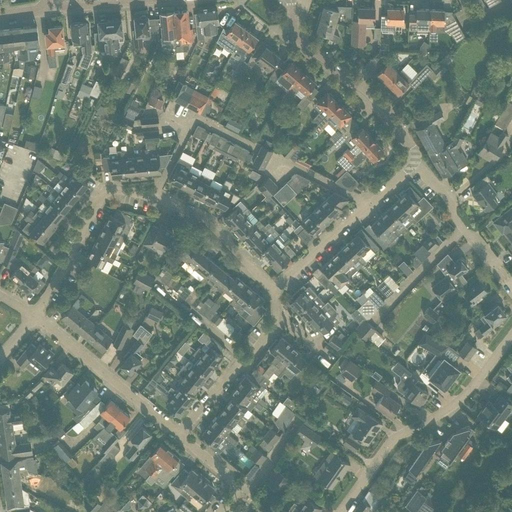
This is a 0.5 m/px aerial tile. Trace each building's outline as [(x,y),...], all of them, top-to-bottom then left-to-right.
[(337,13),(346,13),(345,21),(351,21),(352,7),(336,6),(335,9),(323,6),(320,19),(335,23),(337,13)] [(365,25),(374,25),(375,7),(358,7),(358,20),(351,20),(351,45),(363,45),(363,35),(365,35),(365,25)] [(198,10),(198,14),(195,14),(198,40),(203,39),(202,25),(203,25),(209,25),(215,24),(219,24),(217,8),(198,10)] [(402,23),(403,8),(387,8),(387,16),(381,16),(380,28),(380,29),(395,30),(395,23),(402,23)] [(409,12),(408,29),(415,29),(424,29),(429,30),(430,9),(416,9),(416,12),(409,12)] [(444,10),(430,9),(429,30),(448,30),(452,34),(457,41),(465,36),(452,14),(452,13),(444,13),(444,10)] [(189,29),(188,21),(187,11),(174,12),(176,37),(176,40),(169,52),(189,50),(188,42),(193,41),(192,34),(190,34),(190,29),(189,29)] [(176,37),(174,12),(159,14),(160,23),(162,38),(176,37)] [(150,34),(149,31),(157,30),(155,18),(148,19),(148,16),(134,18),(135,30),(133,30),(134,40),(135,50),(141,50),(141,46),(143,46),(141,35),(150,34)] [(118,36),(123,36),(121,19),(109,20),(113,51),(112,51),(112,56),(117,55),(117,51),(120,50),(118,36)] [(332,33),(335,23),(320,19),(316,31),(328,35),(327,38),(336,42),(339,37),(332,33)] [(113,51),(109,20),(98,21),(99,33),(94,34),(94,41),(99,41),(100,51),(104,50),(105,56),(112,56),(112,51),(113,51)] [(90,45),(90,40),(89,30),(86,31),(85,21),(71,23),(73,44),(82,44),(83,53),(78,65),(87,69),(95,46),(95,44),(90,45)] [(237,42),(246,29),(234,21),(218,43),(223,46),(226,42),(234,48),(237,42)] [(216,32),(215,24),(209,25),(203,25),(203,33),(216,32)] [(49,32),(45,32),(46,42),(48,55),(49,66),(53,66),(56,66),(55,54),(55,50),(64,48),(64,43),(63,35),(62,25),(53,26),(54,32),(49,32)] [(39,44),(38,36),(37,26),(23,27),(25,46),(22,46),(24,59),(29,58),(28,46),(39,44)] [(13,29),(12,29),(14,47),(13,48),(14,54),(18,54),(19,59),(18,59),(19,67),(23,68),(24,65),(24,59),(22,46),(25,46),(23,27),(13,29)] [(14,47),(12,29),(2,30),(3,39),(4,48),(2,49),(2,55),(3,55),(3,61),(9,61),(8,48),(13,48),(14,47)] [(232,52),(227,60),(237,65),(241,68),(240,69),(241,70),(236,77),(240,80),(248,65),(249,64),(248,64),(243,60),(246,56),(244,55),(248,49),(249,50),(258,38),(246,29),(237,42),(234,48),(232,52)] [(262,41),(256,49),(251,56),(248,64),(249,64),(248,65),(251,68),(256,61),(269,71),(274,64),(279,56),(266,46),(267,45),(262,41)] [(378,52),(373,57),(379,63),(384,57),(378,52)] [(435,61),(430,67),(426,64),(414,76),(420,82),(432,69),(440,77),(447,69),(444,65),(452,56),(449,53),(438,64),(435,61)] [(120,78),(129,60),(122,57),(113,74),(120,78)] [(278,66),(269,77),(275,81),(277,78),(281,81),(284,84),(281,87),(286,92),(303,72),(296,67),(297,65),(294,63),(292,63),(291,62),(291,61),(284,69),(283,70),(278,66)] [(67,84),(74,65),(67,62),(60,82),(67,84)] [(387,84),(398,73),(388,63),(377,74),(387,84)] [(33,78),(36,66),(26,64),(24,76),(33,78)] [(398,94),(412,79),(402,69),(398,73),(387,84),(398,94)] [(287,92),(285,94),(291,98),(300,88),(304,91),(306,93),(315,82),(314,82),(313,81),(313,79),(310,77),(309,77),(303,72),(286,92),(287,92)] [(101,99),(107,86),(96,80),(93,87),(90,94),(101,99)] [(128,80),(123,89),(131,94),(136,84),(128,80)] [(186,106),(194,89),(186,85),(187,84),(179,80),(170,98),(186,106)] [(90,94),(93,87),(82,83),(77,95),(87,99),(89,94),(90,94)] [(39,97),(42,87),(35,85),(32,95),(39,97)] [(200,113),(208,96),(194,89),(186,106),(200,113)] [(324,108),(313,119),(318,124),(338,103),(332,97),(333,96),(330,93),(329,94),(327,92),(320,99),(317,102),(321,105),(324,108)] [(148,102),(160,108),(164,100),(152,94),(148,102)] [(311,100),(305,95),(295,106),(301,111),(311,100)] [(127,111),(137,115),(140,108),(136,107),(138,104),(132,101),(131,104),(130,103),(127,111)] [(504,129),(511,116),(511,103),(508,101),(495,123),(504,129)] [(338,103),(318,124),(323,128),(329,122),(334,117),(337,121),(340,124),(350,114),(348,112),(348,111),(346,109),(344,109),(338,103)] [(118,124),(122,116),(106,108),(102,116),(118,124)] [(429,118),(429,117),(421,122),(424,126),(417,130),(429,153),(444,145),(433,124),(443,118),(439,112),(429,118)] [(6,113),(3,126),(10,128),(13,114),(6,113)] [(130,129),(134,121),(122,116),(118,124),(119,124),(130,129)] [(141,127),(159,125),(158,116),(140,118),(141,127)] [(228,120),(226,126),(239,130),(240,125),(234,123),(234,122),(228,120)] [(208,132),(204,130),(205,129),(197,125),(192,135),(200,139),(201,137),(204,139),(208,132)] [(333,142),(346,130),(342,125),(329,138),(333,142)] [(343,154),(336,160),(340,164),(342,167),(346,170),(353,164),(349,160),(372,138),(367,132),(367,131),(365,128),(363,129),(362,127),(362,126),(352,135),(351,136),(357,142),(349,150),(348,148),(348,149),(343,153),(343,154)] [(155,130),(144,131),(145,149),(148,173),(161,172),(160,162),(159,155),(151,155),(150,148),(153,148),(152,139),(159,139),(158,130),(155,130)] [(338,147),(350,134),(346,130),(333,142),(338,147)] [(490,132),(482,144),(477,153),(489,160),(493,154),(497,157),(503,147),(501,145),(508,135),(503,132),(499,137),(490,132)] [(224,154),(231,142),(220,136),(213,149),(224,154)] [(459,155),(455,148),(458,146),(462,139),(456,136),(453,141),(445,146),(444,145),(429,153),(434,162),(443,176),(462,165),(457,156),(459,155)] [(372,138),(349,160),(353,164),(356,167),(361,162),(360,161),(364,158),(368,154),(373,159),(372,159),(373,160),(384,150),(383,149),(383,150),(381,148),(382,147),(379,144),(378,144),(372,138)] [(235,160),(242,147),(231,142),(224,154),(235,160)] [(288,156),(296,148),(288,142),(280,151),(287,157),(288,156)] [(269,157),(272,151),(262,145),(258,151),(269,157)] [(252,155),(248,153),(249,151),(242,147),(235,160),(236,160),(237,158),(244,161),(245,160),(249,161),(252,155)] [(68,155),(64,153),(55,149),(52,148),(50,151),(51,152),(49,155),(52,156),(65,162),(68,155)] [(148,173),(145,149),(141,149),(141,156),(134,157),(136,174),(148,173)] [(109,157),(103,158),(103,160),(103,161),(104,171),(110,170),(111,177),(124,176),(121,151),(116,152),(109,152),(109,157)] [(136,174),(134,157),(127,158),(126,151),(121,151),(124,176),(136,174)] [(266,163),(269,157),(258,151),(256,157),(266,163)] [(169,180),(181,186),(188,171),(192,164),(179,158),(182,152),(181,152),(169,177),(171,178),(169,180)] [(263,169),(266,163),(256,157),(252,163),(263,169)] [(45,165),(38,159),(34,170),(39,172),(45,165)] [(87,175),(79,169),(76,167),(72,172),(74,173),(69,179),(63,174),(60,178),(79,194),(88,184),(82,180),(87,175)] [(250,176),(258,179),(260,173),(252,170),(250,176)] [(359,183),(346,170),(334,181),(351,190),(359,183)] [(198,179),(200,176),(188,171),(181,186),(191,191),(192,192),(198,179)] [(201,200),(209,184),(212,178),(201,173),(200,176),(198,179),(192,192),(191,191),(190,194),(201,200)] [(301,189),(310,180),(296,173),(290,178),(301,189)] [(33,187),(41,177),(36,174),(31,185),(33,187)] [(488,182),(491,180),(486,174),(471,187),(475,192),(472,194),(485,211),(497,201),(492,195),(496,192),(488,182)] [(262,192),(273,182),(268,177),(258,187),(262,192)] [(79,194),(60,178),(57,182),(63,187),(58,192),(72,204),(79,194)] [(301,189),(290,178),(286,182),(296,193),(301,189)] [(240,197),(233,193),(228,191),(232,183),(226,179),(222,187),(221,187),(220,190),(214,203),(225,208),(229,200),(234,202),(240,197)] [(266,197),(277,187),(273,182),(262,192),(266,197)] [(279,188),(273,194),(273,195),(276,198),(283,205),(292,197),(294,195),(296,193),(286,182),(281,186),(279,188)] [(220,190),(209,184),(201,200),(213,205),(214,203),(220,190)] [(50,193),(46,198),(50,202),(64,213),(72,204),(58,192),(53,188),(49,192),(50,193)] [(339,207),(348,199),(334,192),(320,205),(332,218),(341,209),(339,207)] [(426,204),(421,198),(416,193),(411,197),(407,192),(398,201),(415,219),(424,211),(421,208),(426,204)] [(50,202),(41,194),(37,198),(47,206),(42,212),(45,214),(45,213),(56,222),(64,213),(50,202)] [(398,201),(389,209),(401,222),(406,217),(411,223),(415,219),(398,201)] [(332,218),(320,205),(311,213),(323,226),(332,218)] [(0,218),(0,224),(11,223),(17,208),(12,206),(7,218),(0,218)] [(232,228),(245,216),(250,212),(247,208),(241,212),(236,207),(231,213),(223,220),(232,228)] [(511,207),(501,216),(493,222),(502,233),(503,232),(511,242),(511,207)] [(396,227),(401,222),(389,209),(380,217),(397,236),(401,232),(396,227)] [(110,214),(104,225),(126,237),(133,223),(129,221),(131,218),(116,210),(113,216),(110,214)] [(45,213),(45,214),(40,219),(34,214),(30,211),(27,215),(50,234),(58,224),(56,222),(45,213)] [(253,225),(258,220),(250,212),(245,216),(232,228),(240,237),(253,225)] [(323,226),(311,213),(302,221),(307,227),(314,235),(323,226)] [(50,234),(27,215),(24,218),(34,226),(29,232),(42,243),(50,234)] [(288,216),(285,219),(290,224),(293,221),(288,216)] [(380,217),(371,226),(376,231),(371,235),(378,242),(382,246),(387,242),(384,238),(389,234),(394,239),(397,236),(380,217)] [(248,246),(267,229),(271,225),(268,222),(265,226),(259,220),(258,220),(253,225),(240,237),(248,246)] [(126,237),(104,225),(98,236),(114,244),(117,238),(124,241),(126,237)] [(153,226),(148,234),(143,244),(155,250),(158,245),(164,249),(173,233),(160,226),(158,229),(153,226)] [(312,237),(304,228),(297,234),(306,243),(312,237)] [(270,243),(273,240),(275,238),(270,233),(270,232),(267,229),(248,246),(257,255),(260,253),(260,252),(270,243)] [(380,248),(376,244),(369,237),(364,241),(357,234),(348,242),(366,261),(380,248)] [(268,261),(287,244),(291,240),(287,236),(283,240),(278,235),(275,238),(273,240),(270,243),(260,252),(260,253),(268,261)] [(110,251),(114,244),(98,236),(92,247),(114,259),(117,254),(110,251)] [(431,236),(423,243),(431,251),(439,245),(434,239),(431,236)] [(437,236),(434,239),(439,245),(442,241),(437,236)] [(185,261),(196,247),(186,239),(175,253),(185,261)] [(366,261),(348,242),(340,251),(352,264),(357,259),(362,264),(366,261)] [(134,255),(138,247),(133,244),(129,252),(134,255)] [(295,253),(290,247),(287,244),(268,261),(276,270),(295,253)] [(413,253),(416,255),(421,261),(430,253),(422,244),(413,253)] [(27,267),(21,262),(14,256),(17,250),(9,247),(3,263),(10,266),(14,270),(10,275),(19,283),(34,265),(31,262),(27,267)] [(114,259),(92,247),(87,258),(102,266),(105,260),(112,263),(114,259)] [(195,269),(206,255),(196,247),(185,261),(195,269)] [(357,269),(352,264),(340,251),(331,259),(348,278),(352,274),(357,269)] [(204,276),(215,263),(206,255),(195,269),(204,276)] [(422,262),(421,261),(416,255),(414,257),(413,265),(416,267),(422,262)] [(459,258),(446,268),(443,271),(446,276),(432,287),(441,299),(442,299),(443,301),(461,287),(459,285),(466,280),(461,274),(457,277),(456,276),(467,268),(459,258)] [(348,278),(331,259),(322,267),(338,285),(342,280),(346,285),(351,281),(348,278)] [(404,260),(398,264),(406,275),(413,271),(404,260)] [(213,284),(225,271),(215,263),(204,276),(200,281),(204,285),(208,280),(213,284)] [(45,283),(40,278),(43,275),(37,270),(38,268),(34,265),(19,283),(17,285),(27,294),(31,288),(36,293),(45,283)] [(162,269),(157,275),(160,277),(159,279),(166,284),(173,275),(166,270),(165,271),(162,269)] [(154,278),(139,271),(133,282),(149,289),(154,278)] [(234,279),(225,271),(213,284),(223,292),(225,290),(234,279)] [(316,278),(323,285),(325,287),(326,286),(331,281),(329,280),(322,272),(316,278)] [(181,285),(178,282),(179,280),(173,275),(166,284),(172,289),(173,288),(176,291),(181,285)] [(474,275),(466,281),(469,285),(477,279),(474,275)] [(234,298),(245,284),(236,276),(234,279),(225,290),(234,298)] [(394,291),(383,280),(377,286),(387,297),(394,291)] [(479,280),(471,287),(465,291),(465,292),(462,294),(466,300),(459,305),(464,311),(474,304),(482,298),(480,295),(486,290),(479,280)] [(339,290),(331,281),(326,286),(335,294),(339,290)] [(239,312),(255,292),(245,284),(234,298),(240,302),(236,307),(236,309),(239,312)] [(184,300),(194,288),(191,285),(187,287),(185,286),(184,287),(181,285),(176,291),(179,293),(178,294),(184,300)] [(311,300),(316,296),(307,287),(305,289),(302,286),(290,297),(293,300),(289,303),(298,312),(311,300)] [(194,288),(184,300),(191,305),(192,304),(195,306),(201,299),(198,297),(198,296),(196,295),(199,292),(194,288)] [(366,297),(368,299),(377,308),(384,301),(374,290),(366,297)] [(255,292),(239,312),(254,324),(266,309),(261,305),(265,300),(255,292)] [(306,321),(325,304),(322,300),(321,300),(317,295),(316,296),(311,300),(298,312),(306,321)] [(201,299),(195,306),(198,309),(197,310),(203,315),(210,307),(213,303),(209,300),(206,303),(201,299)] [(377,309),(377,308),(368,299),(357,309),(363,315),(367,320),(377,309)] [(325,304),(306,321),(315,330),(318,327),(323,333),(331,326),(333,324),(330,320),(336,314),(337,311),(328,301),(325,304)] [(497,304),(489,310),(484,315),(488,321),(474,332),(479,338),(500,322),(498,320),(505,314),(497,304)] [(61,318),(86,339),(96,326),(71,305),(61,318)] [(151,306),(147,316),(159,322),(164,312),(151,306)] [(219,316),(215,313),(217,312),(210,307),(203,315),(210,321),(211,319),(214,322),(219,316)] [(423,315),(432,322),(438,314),(429,307),(423,315)] [(436,334),(447,319),(441,314),(429,329),(436,334)] [(228,324),(222,319),(219,316),(214,322),(217,325),(216,326),(222,331),(228,324)] [(228,324),(222,331),(227,335),(230,335),(233,338),(238,332),(234,329),(236,327),(234,326),(237,322),(233,318),(228,324)] [(385,337),(375,329),(367,322),(358,331),(367,339),(368,337),(378,345),(385,337)] [(135,355),(144,344),(152,334),(140,324),(132,334),(138,339),(129,349),(123,357),(125,359),(120,365),(130,374),(137,366),(141,361),(135,355)] [(120,349),(130,329),(123,325),(113,345),(120,349)] [(112,339),(101,330),(96,326),(86,339),(102,352),(112,339)] [(238,331),(238,332),(233,338),(232,338),(236,341),(242,334),(238,331)] [(334,334),(328,342),(337,350),(343,342),(346,338),(341,333),(338,338),(334,334)] [(441,357),(448,345),(426,333),(418,343),(441,357)] [(218,353),(223,347),(215,341),(211,337),(205,344),(204,344),(202,347),(202,349),(199,347),(196,351),(216,367),(223,357),(218,353)] [(275,365),(291,345),(281,337),(270,351),(276,356),(271,362),(272,362),(262,374),(255,368),(250,375),(261,385),(264,387),(270,380),(268,379),(273,372),(278,367),(275,365)] [(476,349),(468,343),(467,341),(458,352),(468,360),(476,349)] [(16,361),(23,367),(30,359),(41,368),(46,362),(52,355),(39,344),(36,347),(31,343),(16,361)] [(278,367),(273,372),(277,375),(286,364),(289,366),(283,373),(290,378),(295,372),(305,360),(299,355),(300,353),(291,345),(275,365),(278,367)] [(216,367),(196,351),(192,354),(198,359),(194,365),(208,377),(216,367)] [(459,369),(444,357),(428,377),(444,389),(459,369)] [(350,360),(341,373),(352,381),(361,368),(350,360)] [(43,376),(50,382),(53,384),(57,380),(62,384),(66,380),(73,372),(61,362),(55,370),(51,366),(43,376)] [(208,377),(194,365),(189,370),(183,365),(180,369),(201,386),(208,377)] [(201,386),(180,369),(177,373),(183,378),(178,383),(181,386),(192,395),(195,397),(194,395),(201,386)] [(423,382),(418,378),(407,369),(405,372),(409,375),(406,380),(400,379),(397,384),(397,390),(404,395),(405,394),(419,405),(420,403),(423,404),(426,400),(424,398),(428,393),(419,386),(423,382)] [(267,390),(264,387),(261,385),(259,387),(245,376),(238,385),(258,402),(261,398),(267,390)] [(187,407),(168,390),(152,377),(144,387),(150,392),(155,386),(161,391),(160,393),(161,396),(168,402),(166,405),(179,416),(187,407)] [(400,404),(387,395),(391,390),(383,384),(377,380),(372,387),(373,390),(381,396),(375,404),(383,410),(391,416),(393,413),(395,414),(399,408),(398,407),(400,404)] [(77,383),(67,396),(77,404),(74,407),(84,415),(96,404),(90,398),(97,390),(93,387),(92,386),(90,384),(90,385),(89,384),(89,383),(85,381),(81,386),(77,383)] [(500,382),(495,387),(503,393),(507,387),(500,382)] [(258,402),(238,385),(230,395),(233,397),(244,406),(248,401),(254,406),(258,402)] [(181,386),(177,392),(171,387),(168,390),(187,407),(195,397),(192,395),(181,386)] [(348,405),(352,399),(345,395),(342,400),(348,405)] [(511,407),(511,403),(508,401),(500,395),(493,404),(488,401),(478,415),(496,428),(511,407)] [(247,409),(244,406),(233,397),(225,407),(245,423),(248,419),(242,414),(247,409)] [(104,426),(119,408),(109,400),(99,411),(104,415),(99,421),(104,426)] [(286,405),(281,412),(290,420),(295,413),(286,405)] [(245,423),(225,407),(217,416),(231,427),(236,422),(242,427),(245,423)] [(382,423),(374,418),(367,413),(367,414),(358,407),(352,415),(361,422),(353,433),(351,432),(343,442),(355,451),(360,445),(358,444),(361,440),(367,445),(382,423)] [(99,431),(97,433),(106,441),(113,433),(110,430),(115,424),(119,427),(120,428),(121,427),(129,417),(119,408),(104,426),(99,431)] [(21,413),(10,414),(10,409),(0,410),(0,428),(7,428),(7,430),(13,429),(12,423),(22,422),(21,413)] [(284,430),(290,420),(281,412),(275,420),(276,424),(284,430)] [(227,433),(231,427),(217,416),(210,425),(235,447),(239,443),(232,438),(227,433)] [(306,418),(302,423),(314,431),(318,426),(306,418)] [(296,432),(295,434),(303,439),(308,432),(310,429),(302,423),(302,424),(296,432)] [(235,447),(210,425),(202,435),(216,446),(220,441),(226,445),(225,446),(232,452),(233,450),(236,447),(235,447)] [(142,445),(145,442),(151,435),(141,426),(131,439),(135,443),(126,454),(132,459),(143,446),(142,445)] [(465,434),(466,432),(470,427),(468,426),(453,432),(441,448),(444,451),(440,455),(450,462),(449,464),(469,436),(465,434)] [(15,444),(14,436),(13,429),(7,430),(7,428),(0,428),(0,455),(0,458),(17,456),(32,454),(30,442),(15,444)] [(272,445),(280,436),(270,428),(262,438),(264,438),(272,445)] [(106,452),(114,444),(119,438),(113,433),(106,441),(101,448),(106,452)] [(272,445),(264,438),(259,444),(268,451),(273,446),(272,445)] [(440,438),(426,444),(425,444),(424,445),(408,468),(410,469),(403,478),(410,483),(410,484),(441,440),(440,441),(439,440),(440,438)] [(73,455),(60,441),(53,447),(66,462),(70,458),(73,455)] [(150,473),(170,450),(160,442),(154,450),(150,455),(154,459),(145,469),(150,473)] [(464,460),(473,447),(467,443),(458,455),(464,460)] [(120,449),(114,444),(106,452),(96,464),(103,469),(120,449)] [(257,449),(250,456),(260,464),(266,456),(257,449)] [(168,470),(172,465),(179,458),(170,450),(150,473),(145,479),(150,484),(159,474),(167,481),(173,474),(168,470)] [(350,465),(342,459),(335,454),(317,478),(331,488),(341,474),(342,475),(350,465)] [(35,473),(33,456),(1,461),(2,472),(23,469),(28,470),(35,473)] [(76,465),(70,458),(66,462),(72,469),(76,465)] [(287,462),(280,464),(282,470),(289,468),(287,462)] [(272,486),(282,473),(273,467),(264,481),(272,486)] [(21,488),(19,475),(28,474),(28,470),(23,469),(2,472),(5,490),(21,488)] [(191,492),(202,479),(191,469),(188,473),(183,469),(171,484),(180,492),(184,487),(191,492)] [(288,478),(282,473),(272,486),(279,491),(288,478)] [(91,493),(94,496),(93,496),(100,504),(109,494),(110,495),(116,489),(105,479),(102,483),(97,478),(91,485),(95,489),(91,493)] [(214,488),(202,479),(191,492),(202,502),(205,498),(211,503),(215,499),(215,496),(210,492),(214,488)] [(27,491),(21,488),(5,490),(7,507),(17,505),(24,504),(29,504),(27,491)] [(417,489),(405,506),(406,506),(413,511),(414,511),(426,496),(417,489)] [(369,491),(362,501),(353,511),(374,511),(382,501),(381,500),(370,492),(369,491)] [(122,505),(110,495),(109,494),(100,504),(93,511),(103,511),(118,510),(122,505)] [(137,499),(138,508),(148,507),(148,506),(151,502),(142,494),(137,499)] [(90,511),(93,511),(100,504),(93,496),(84,506),(90,511)] [(429,511),(436,503),(426,496),(414,511),(429,511)] [(129,498),(120,508),(121,509),(129,509),(131,506),(130,499),(129,498)] [(318,511),(321,508),(313,502),(307,498),(296,511),(318,511)] [(396,504),(389,499),(386,503),(393,508),(396,504)] [(182,503),(178,508),(182,511),(190,511),(192,511),(184,504),(182,503)]
